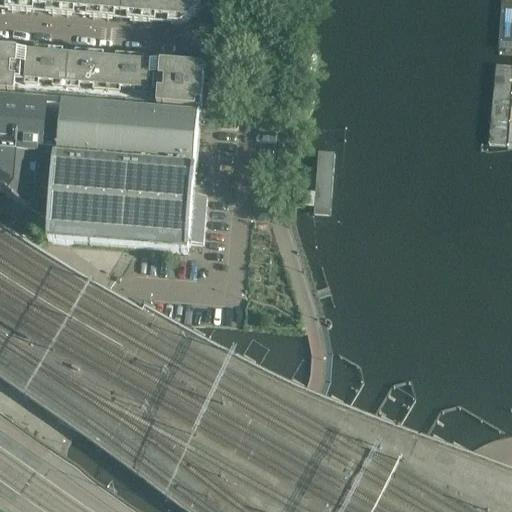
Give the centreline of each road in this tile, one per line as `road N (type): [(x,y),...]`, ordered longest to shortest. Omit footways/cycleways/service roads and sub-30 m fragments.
road 1 (residential): [(137,293),(222,299),(235,288),(250,68),(232,47)]
road 2 (residential): [(0,26),(232,47)]
road 3 (tertiary): [(101,511),(0,439)]
